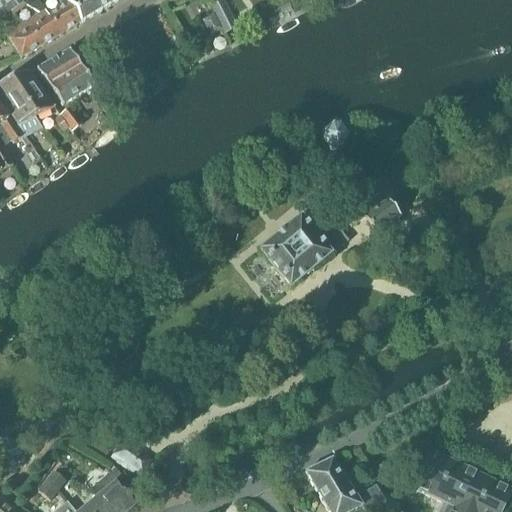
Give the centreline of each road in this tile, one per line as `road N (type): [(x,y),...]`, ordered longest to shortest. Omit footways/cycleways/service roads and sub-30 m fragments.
road 1 (unclassified): [(255,483),(511,354)]
road 2 (residential): [(145,0),(0,78)]
